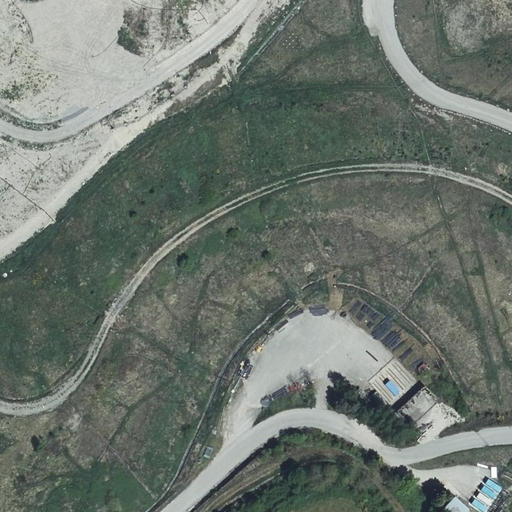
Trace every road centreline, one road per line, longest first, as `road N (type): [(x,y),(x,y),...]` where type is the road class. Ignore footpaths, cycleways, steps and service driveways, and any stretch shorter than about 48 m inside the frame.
road 1 (unclassified): [(511,434),(394,457),(332,424),(292,419),(253,440),(170,511)]
road 2 (unknown): [(390,0),(391,25),(425,82),(462,107),(511,122)]
